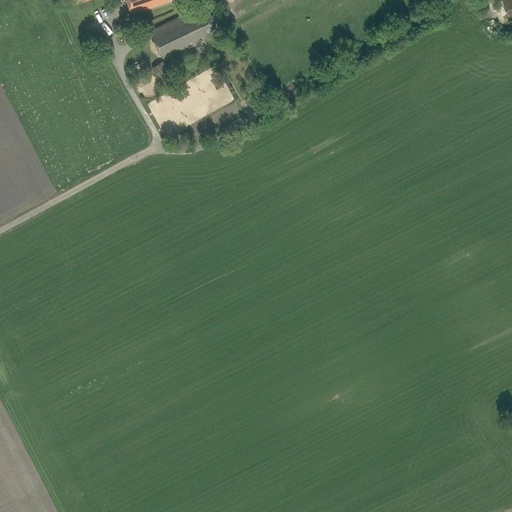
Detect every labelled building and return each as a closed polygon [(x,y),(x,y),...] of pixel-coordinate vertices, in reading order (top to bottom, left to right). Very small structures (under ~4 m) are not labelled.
[(126,0),(131,14),(172,0),(126,0)] [(511,0),(503,0),(511,18),(511,17),(511,0)] [(205,31),(216,25),(208,9),(197,14),(194,9),(150,31),(163,57),(193,43),(193,42),(198,39),(198,38),(206,33),(205,31)] [(202,43),(200,39),(196,41),(196,47),(199,53),(204,50),(201,44),(202,43)] [(152,67),(166,89),(177,82),(163,60),(152,67)]
